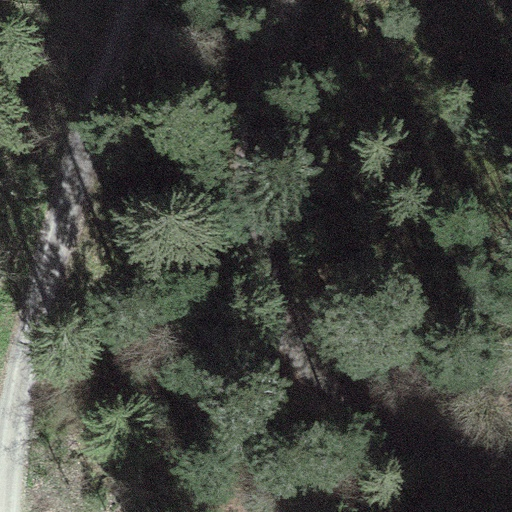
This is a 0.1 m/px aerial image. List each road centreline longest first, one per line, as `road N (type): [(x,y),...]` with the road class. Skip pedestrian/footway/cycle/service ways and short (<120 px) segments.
road 1 (track): [(511,464),(438,464),(383,441),(325,395),(302,357),(274,271),(268,211),(289,65),(315,0)]
road 2 (track): [(22,511),(41,326),(133,0)]
